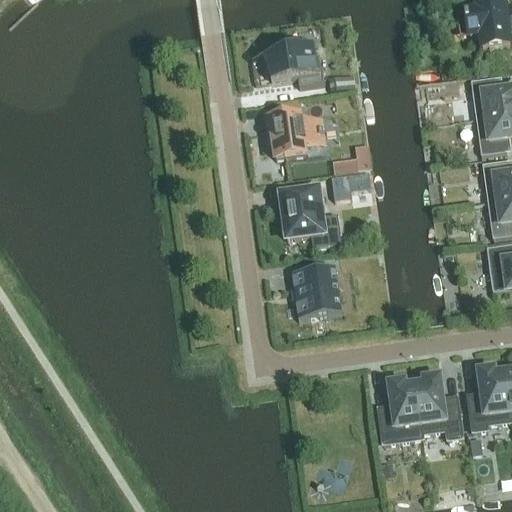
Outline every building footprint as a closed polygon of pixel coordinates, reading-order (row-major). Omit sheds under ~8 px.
[(503,51),(510,50),(510,48),(508,36),(511,35),(511,12),(505,13),(504,2),(503,0),(476,4),(476,8),(468,9),(470,18),(467,18),(470,42),(481,40),(483,54),(490,53),(490,55),(503,53),(503,51)] [(296,53),(252,67),(256,91),(301,85),(302,91),(299,91),(300,93),(325,89),(323,74),(319,74),(315,50),(296,53)] [(351,81),(329,84),(331,97),(352,94),(351,81)] [(476,125),(511,119),(511,94),(498,97),(497,84),(471,87),(476,125)] [(267,121),(270,147),(274,147),(276,165),(305,161),(304,152),(323,149),(320,127),(301,129),(300,117),(267,121)] [(511,119),(476,125),(482,162),(507,158),(505,146),(511,144),(511,119)] [(335,180),(344,179),(342,166),(333,168),(335,180)] [(488,208),(511,204),(511,179),(510,180),(508,167),(483,171),(488,208)] [(349,179),(351,193),(367,190),(364,176),(349,179)] [(323,223),(319,196),(282,202),(288,246),(312,242),(313,254),(342,250),(338,221),(323,223)] [(511,204),(488,208),(493,245),(511,242),(511,204)] [(511,250),(487,254),(493,298),(511,295),(511,250)] [(292,279),(299,326),(342,320),(335,273),(292,279)] [(511,428),(504,379),(496,380),(495,375),(479,377),(483,406),(469,408),(473,438),(488,436),(488,431),(511,428)] [(425,389),(415,391),(422,440),(423,440),(448,437),(449,446),(463,444),(458,409),(445,411),(441,382),(424,385),(425,389)] [(389,390),(393,418),(379,420),(383,450),(410,447),(424,445),(423,440),(422,440),(415,391),(406,392),(406,387),(389,390)] [(480,444),(470,445),(472,461),(482,460),(480,444)] [(391,469),(379,470),(381,479),(381,484),(393,483),(391,469)]
